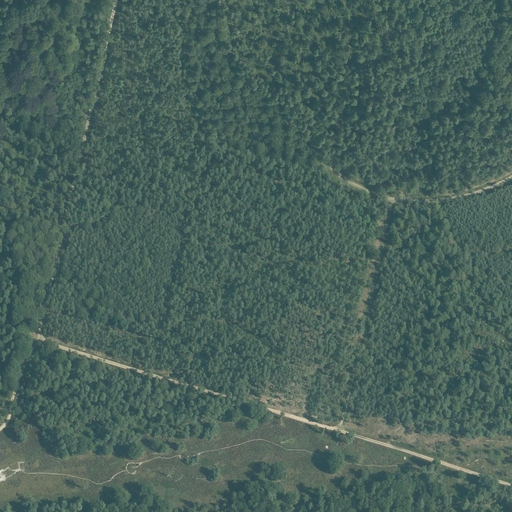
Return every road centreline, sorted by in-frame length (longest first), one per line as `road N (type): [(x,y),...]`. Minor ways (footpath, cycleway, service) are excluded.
road 1 (track): [(511,485),(39,339)]
road 2 (track): [(511,177),(421,201),(354,184),(231,65),(218,36),(217,0)]
road 3 (track): [(39,339),(116,0)]
